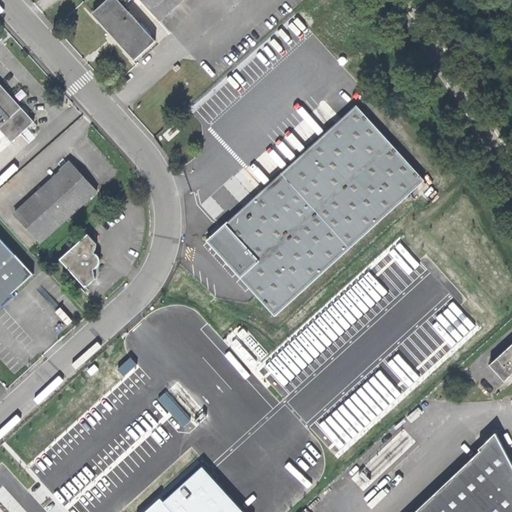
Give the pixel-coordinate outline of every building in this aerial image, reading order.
[(143,0),(161,19),(182,0),(107,0),(94,12),(95,13),(99,10),(121,35),(139,54),(135,58),(136,59),(157,40),(126,5),(131,0),(143,0)] [(0,130),(12,144),(34,124),(7,95),(0,86),(0,130)] [(276,316),(424,181),(356,106),(243,209),(207,241),(276,316)] [(40,242),(97,191),(81,173),(71,162),(15,214),(40,242)] [(95,279),(94,269),(97,268),(97,255),(95,253),(97,244),(88,234),(60,260),(86,287),(95,279)] [(0,236),(0,305),(2,304),(4,307),(10,301),(16,296),(13,293),(34,274),(0,236)] [(511,344),(488,366),(503,382),(511,373),(511,344)] [(511,511),(511,464),(496,433),(478,449),(480,451),(415,511),(511,511)]
